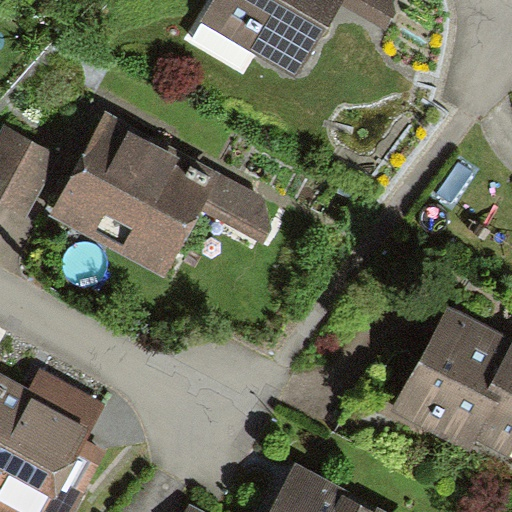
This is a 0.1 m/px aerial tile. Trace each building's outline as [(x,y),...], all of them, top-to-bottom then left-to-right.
[(217,0),(207,19),(295,68),(333,1),(376,25),(389,0),(217,0)] [(269,208),(101,119),(51,213),(162,272),(197,206),(254,237),(269,208)] [(0,205),(13,212),(43,155),(0,132),(0,205)] [(511,343),(440,310),(395,408),(496,454),(511,420),(511,343)] [(25,395),(0,381),(0,503),(16,511),(15,511),(62,511),(95,449),(79,440),(98,404),(36,372),(25,395)] [(368,511),(287,468),(262,511),(188,511),(183,509),(181,511),(368,511)]
